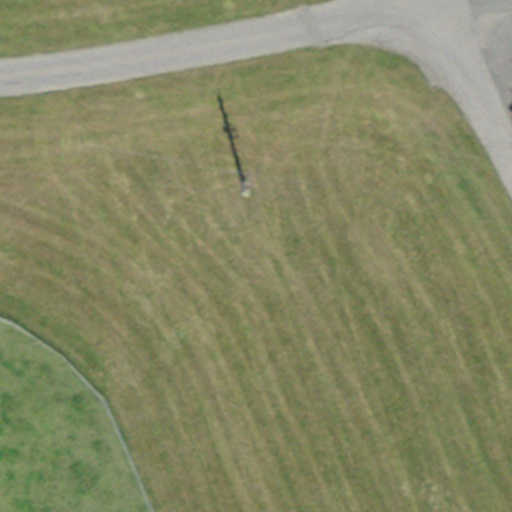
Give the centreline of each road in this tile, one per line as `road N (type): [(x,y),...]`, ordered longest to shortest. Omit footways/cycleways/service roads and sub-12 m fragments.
road 1 (unclassified): [(426,4),(0,76)]
road 2 (unclassified): [(426,4),(511,161)]
